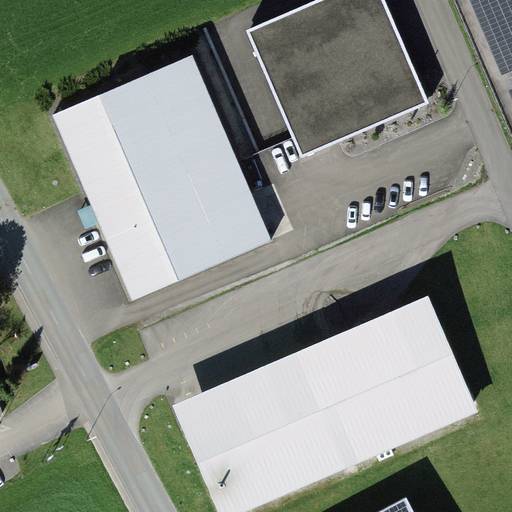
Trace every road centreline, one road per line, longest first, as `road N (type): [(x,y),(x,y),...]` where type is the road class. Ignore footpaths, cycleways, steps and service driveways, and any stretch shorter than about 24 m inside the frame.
road 1 (secondary): [(0,215),(154,511)]
road 2 (unclassified): [(427,0),(511,200)]
